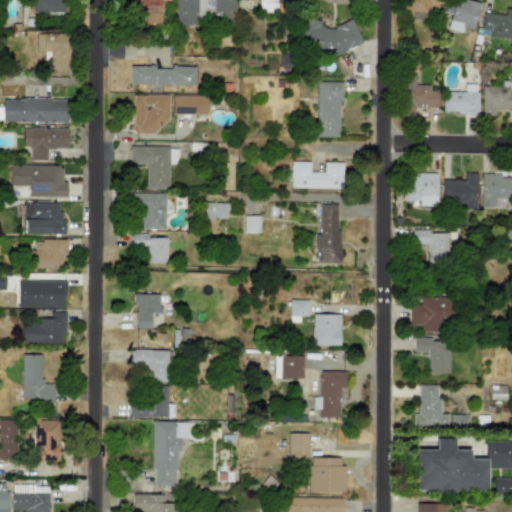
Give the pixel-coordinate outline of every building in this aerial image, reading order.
[(30,0),(30,16),(61,18),(61,0),(30,0)] [(139,0),(138,22),(160,23),(161,2),(170,2),(169,0),(139,0)] [(234,0),(174,0),(174,25),(207,25),(207,18),(235,18),(234,0)] [(403,0),(403,12),(434,13),(434,0),(403,0)] [(473,29),(478,3),(464,0),(448,0),(446,13),(449,14),(447,29),(462,31),(462,28),(473,29)] [(511,9),(504,9),(504,14),(481,13),(481,36),(511,36),(511,9)] [(361,42),(349,17),(323,30),(316,17),(304,23),(307,29),(301,32),(311,54),(325,47),(330,58),(361,42)] [(35,51),(49,51),(48,74),(67,75),(69,35),(36,34),(35,51)] [(130,84),(187,84),(187,80),(193,80),(193,68),(153,67),(153,66),(130,65),(130,84)] [(413,108),(438,107),(438,92),(429,92),(429,85),(414,85),(413,74),(402,74),(403,115),(414,115),(413,108)] [(340,82),(316,81),(315,137),(338,137),(340,82)] [(477,113),(476,84),(463,84),(464,92),(441,92),(442,114),(477,113)] [(493,115),(493,109),(511,109),(511,87),(481,87),(480,115),(493,115)] [(167,95),(131,95),(132,134),(154,134),(154,122),(168,122),(167,95)] [(171,114),(206,115),(207,96),(171,95),(171,114)] [(67,98),(1,100),(2,122),(68,121),(67,98)] [(66,149),(67,129),(29,128),(29,160),(45,160),(46,148),(66,149)] [(129,164),(145,164),(144,189),(167,189),(168,147),(129,146),(129,164)] [(342,188),(342,162),(323,162),(323,172),(309,172),(309,163),(283,163),(283,188),(342,188)] [(65,197),(65,183),(61,183),(61,165),(8,166),(9,186),(27,186),(27,197),(65,197)] [(401,201),(418,201),(418,206),(435,206),(436,173),(415,173),(415,177),(401,177),(401,201)] [(463,180),(441,180),(441,203),(463,204),(463,210),(475,211),(476,173),(463,173),(463,180)] [(479,207),(494,207),(494,197),(511,197),(511,177),(501,177),(501,174),(480,174),(479,207)] [(140,230),(164,229),(163,192),(130,193),(130,208),(139,207),(140,230)] [(202,219),(225,219),(226,203),(203,202),(202,219)] [(23,234),(61,234),(61,203),(23,204),(23,234)] [(337,263),(338,204),(316,204),(316,263),(337,263)] [(411,245),(425,244),(425,265),(447,264),(446,233),(428,233),(428,229),(411,230),(411,245)] [(144,262),(165,263),(166,238),(146,237),(146,234),(131,234),(130,247),(145,247),(144,262)] [(65,239),(34,240),(34,251),(28,251),(28,267),(61,267),(61,253),(65,253),(65,239)] [(16,308),(63,308),(64,281),(16,281),(16,308)] [(408,304),(408,325),(419,325),(419,331),(439,331),(439,323),(446,322),(446,290),(419,291),(419,304),(408,304)] [(160,325),(159,293),(134,294),(134,329),(151,329),(151,325),(160,325)] [(307,316),(307,300),(289,300),(288,316),(307,316)] [(64,312),(49,312),(49,318),(37,318),(37,324),(20,324),(20,344),(61,344),(61,335),(64,335),(64,312)] [(310,345),(338,346),(339,314),(311,314),(310,345)] [(448,373),(447,340),(432,340),(432,337),(412,338),(413,353),(427,353),(427,373),(448,373)] [(166,350),(130,350),(130,365),(145,365),(145,381),(167,381),(166,350)] [(20,400),(54,401),(54,383),(39,383),(40,355),(20,355),(20,400)] [(301,355),(273,356),(273,379),(301,378),(301,355)] [(317,397),(312,397),(311,410),(316,410),(316,420),(338,420),(338,387),(344,387),(344,371),(318,371),(317,397)] [(437,384),(417,385),(417,414),(412,414),(412,428),(447,428),(446,415),(437,415),(437,384)] [(128,416),(165,418),(166,388),(147,387),(146,398),(129,397),(128,416)] [(450,426),(467,427),(468,416),(450,415),(450,426)] [(0,458),(15,459),(16,420),(0,419),(0,458)] [(29,430),(28,460),(57,461),(57,421),(33,421),(33,431),(29,430)] [(150,485),(175,486),(176,437),(187,437),(187,422),(151,421),(150,485)] [(286,460),(307,461),(307,433),(287,433),(286,460)] [(414,491),(485,491),(485,469),(511,468),(511,441),(484,441),(484,459),(468,459),(468,449),(453,449),(453,439),(434,439),(434,450),(414,450),(414,491)] [(339,457),(309,458),(309,466),(305,466),(305,493),(344,493),(343,465),(339,465),(339,457)] [(511,477),(492,477),(492,493),(511,493),(511,477)] [(47,511),(48,485),(8,485),(8,483),(0,482),(0,511),(8,511),(9,510),(24,510),(24,511),(47,511)] [(131,511),(145,511),(173,511),(173,503),(162,503),(163,495),(132,494),(131,511)] [(339,511),(339,498),(286,498),(286,511),(285,511),(284,511),(339,511)]
